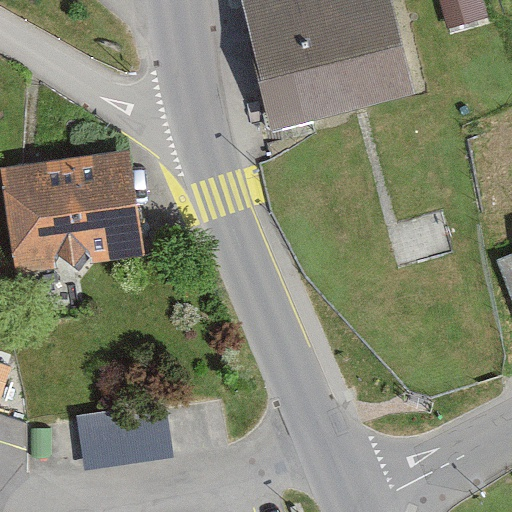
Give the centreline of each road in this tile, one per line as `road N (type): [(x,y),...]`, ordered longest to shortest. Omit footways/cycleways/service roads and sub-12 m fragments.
road 1 (tertiary): [(353,511),(247,266),(197,115)]
road 2 (residential): [(0,33),(126,104),(197,115)]
road 3 (unclassified): [(511,428),(366,511)]
